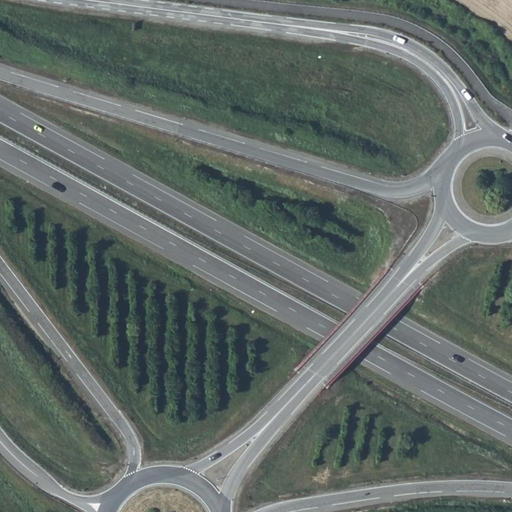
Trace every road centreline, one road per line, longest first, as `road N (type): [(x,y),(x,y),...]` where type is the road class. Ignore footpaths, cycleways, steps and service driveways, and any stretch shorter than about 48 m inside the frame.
road 1 (trunk): [(511,392),(0,112)]
road 2 (trunk): [(0,149),(511,428)]
road 3 (trunk): [(442,173),(402,190),(365,185),(0,73)]
road 4 (tertiary): [(497,139),(452,77),(421,50),(380,34),(270,24)]
road 5 (trunk): [(0,265),(126,429),(135,456),(130,482)]
road 6 (tertiary): [(270,24),(390,50),(422,66),(454,107),(455,152)]
road 7 (trunk): [(271,511),(415,488),(511,487)]
road 8 (tertiary): [(270,24),(82,0)]
road 9 (tertiary): [(401,280),(284,405)]
road 10 (tertiary): [(284,405),(211,460),(171,473)]
road 11 (tertiary): [(106,508),(58,490),(0,440)]
road 12 (tertiary): [(219,509),(284,405)]
